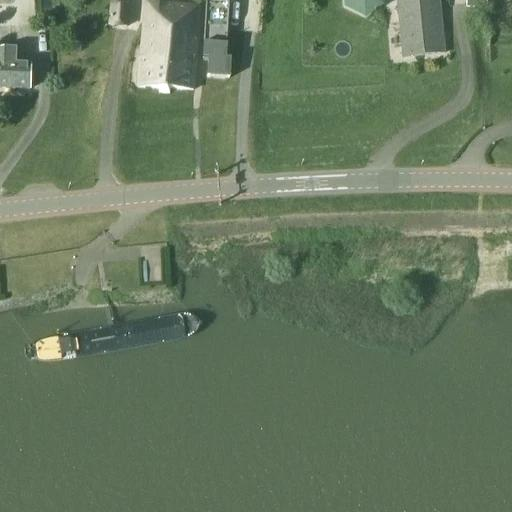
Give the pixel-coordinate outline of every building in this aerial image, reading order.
[(342,0),(344,8),(365,18),(385,6),(384,0),(342,0)] [(395,0),(402,58),(444,54),(438,0),(395,0)] [(228,79),(229,61),(224,61),(228,5),(205,3),(202,59),(207,60),(206,78),(228,79)] [(126,28),(128,5),(111,4),(109,27),(126,28)] [(194,65),(198,7),(145,6),(144,21),(138,87),(137,86),(137,88),(192,91),(194,65)] [(15,64),(15,63),(16,50),(8,50),(9,26),(0,25),(0,90),(30,92),(31,64),(15,64)]
